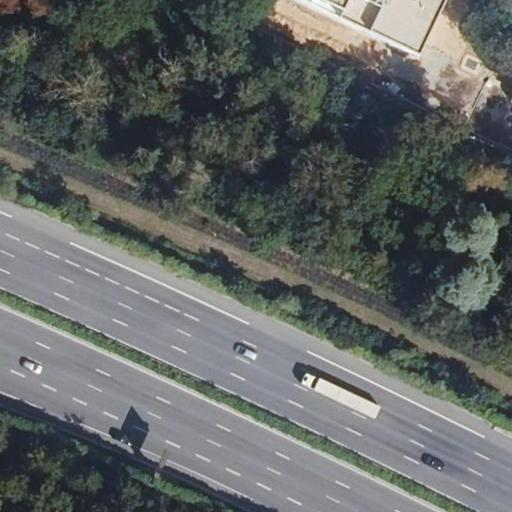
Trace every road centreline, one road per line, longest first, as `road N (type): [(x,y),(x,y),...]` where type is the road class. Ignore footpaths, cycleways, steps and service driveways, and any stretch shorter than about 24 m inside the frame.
road 1 (motorway): [(511,484),(302,378),(0,250)]
road 2 (motorway): [(0,349),(356,511)]
